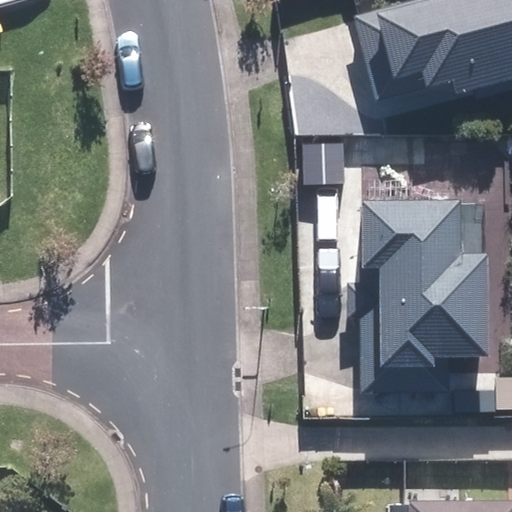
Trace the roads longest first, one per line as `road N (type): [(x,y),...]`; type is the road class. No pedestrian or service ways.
road 1 (residential): [(162,0),(174,86),(183,335)]
road 2 (residential): [(183,335),(0,338)]
road 3 (residential): [(183,335),(189,511)]
